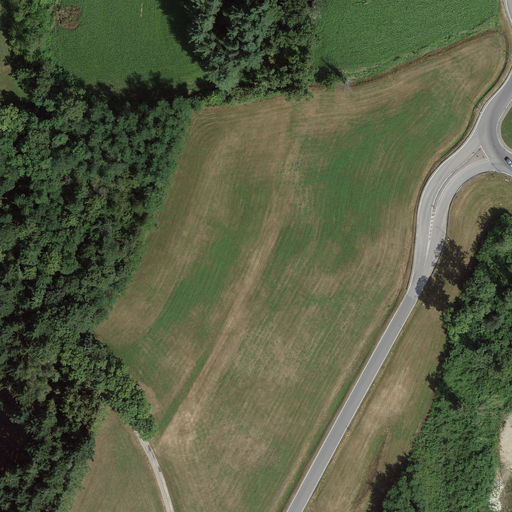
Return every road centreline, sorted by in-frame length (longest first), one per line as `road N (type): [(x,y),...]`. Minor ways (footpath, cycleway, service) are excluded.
road 1 (unclassified): [(424,246),(416,289),(294,511)]
road 2 (unclassified): [(482,133),(431,191),(424,246)]
road 3 (unclassified): [(424,246),(448,190),(472,170),(501,163)]
